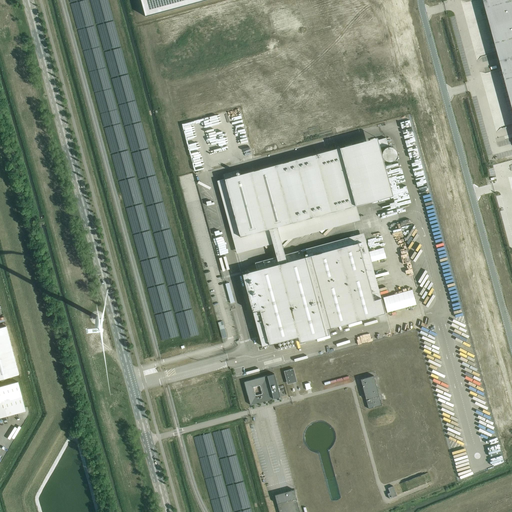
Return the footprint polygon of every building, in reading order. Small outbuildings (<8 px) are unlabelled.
[(140,0),(145,16),(203,0),(140,0)] [(511,0),(483,0),(500,60),(511,103),(511,0)] [(357,121),(345,124),(346,130),(358,126),(357,121)] [(386,137),(378,140),(380,147),(388,145),(386,137)] [(339,148),(224,179),(240,237),(269,229),(278,264),(287,261),(277,226),(355,205),(339,148)] [(257,270),(242,273),(252,311),(262,346),(277,342),(293,337),(298,336),(299,342),(328,334),(327,328),(385,313),(381,298),(373,299),(364,262),(358,242),(312,255),(307,256),(307,253),(305,254),(305,256),(303,257),(287,261),(278,264),(257,270)] [(277,256),(255,262),(257,270),(303,257),(301,250),(286,254),(277,256)] [(412,289),(383,297),(387,312),(416,304),(412,289)] [(0,379),(19,374),(6,326),(0,327),(0,379)] [(293,368),(284,371),(287,382),(296,379),(293,368)] [(274,398),(280,397),(274,374),(268,375),(267,375),(249,380),(244,382),(250,405),(273,398),(274,398)] [(368,409),(382,405),(373,375),(360,379),(368,409)] [(0,417),(26,411),(18,382),(0,386),(0,417)] [(389,498),(397,495),(393,486),(388,488),(389,492),(387,493),(389,498)] [(279,511),(299,511),(294,490),(274,495),(279,511)]
